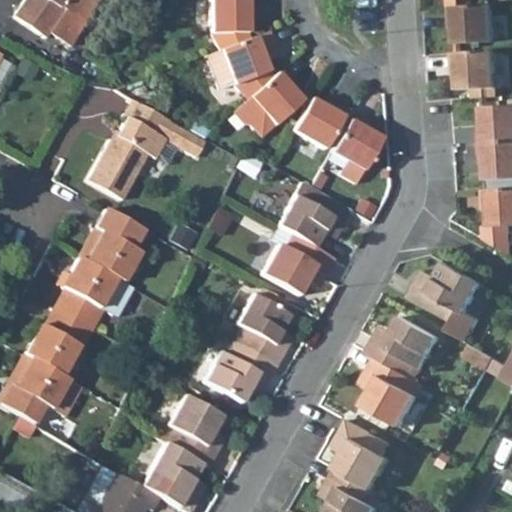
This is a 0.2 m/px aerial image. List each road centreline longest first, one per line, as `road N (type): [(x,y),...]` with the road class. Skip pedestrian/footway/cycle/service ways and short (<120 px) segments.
road 1 (residential): [(232,511),(412,187),(397,0)]
road 2 (residential): [(0,181),(26,196),(38,222),(37,243),(0,310)]
